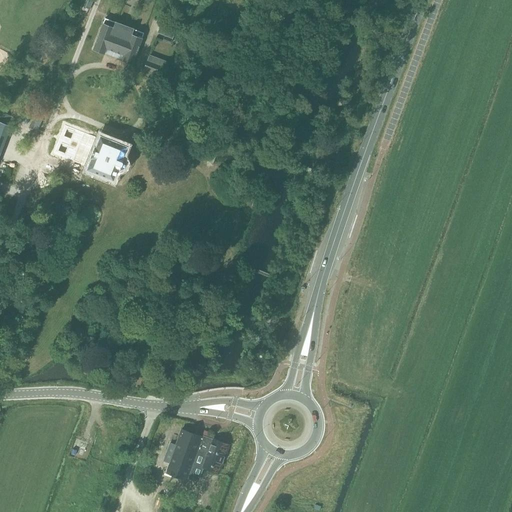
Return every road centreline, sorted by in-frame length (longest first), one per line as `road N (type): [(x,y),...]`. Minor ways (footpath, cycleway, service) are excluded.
road 1 (secondary): [(312,315),(422,0)]
road 2 (track): [(98,0),(0,258)]
road 3 (tertiary): [(192,407),(72,393),(0,395)]
